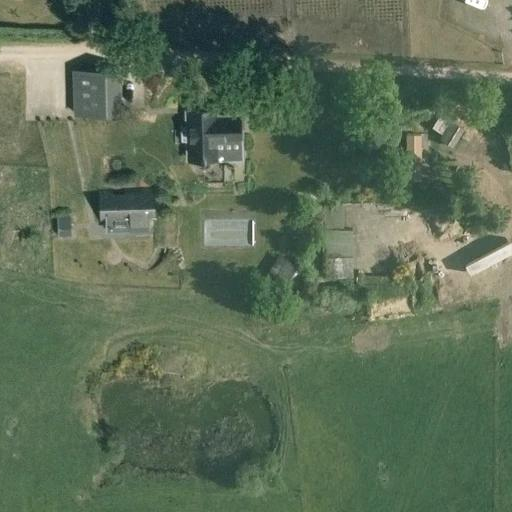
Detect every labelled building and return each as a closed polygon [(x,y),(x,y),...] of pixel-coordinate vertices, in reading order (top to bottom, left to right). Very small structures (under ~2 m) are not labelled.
[(440,14),(503,40),(508,28),(445,2),(440,14)] [(74,115),(120,114),(119,67),(74,68),(74,115)] [(189,111),(190,130),(182,130),(182,138),(190,138),(190,159),(217,159),(217,140),(240,139),(240,116),(218,116),(217,102),(200,102),(201,111),(189,111)] [(421,133),(407,133),(407,180),(421,180),(421,133)] [(100,220),(155,217),(154,193),(99,194),(100,220)]
